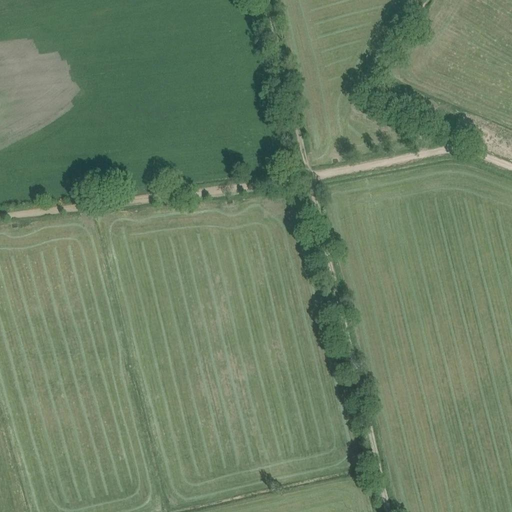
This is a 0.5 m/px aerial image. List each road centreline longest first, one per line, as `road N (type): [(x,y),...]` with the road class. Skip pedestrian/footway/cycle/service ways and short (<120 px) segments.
road 1 (track): [(314,179),(388,511)]
road 2 (track): [(314,179),(0,215)]
road 3 (track): [(314,179),(456,154),(511,174)]
road 4 (track): [(270,0),(314,179)]
